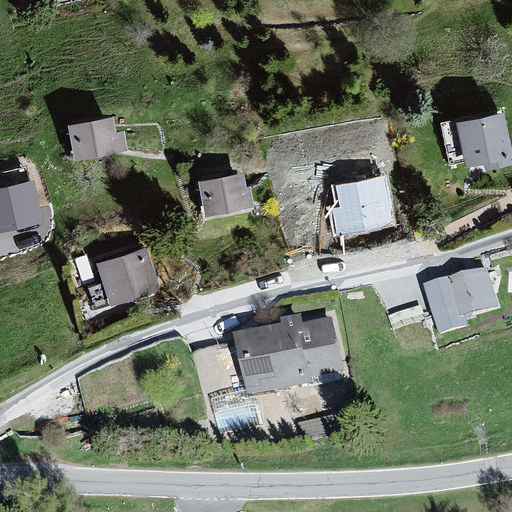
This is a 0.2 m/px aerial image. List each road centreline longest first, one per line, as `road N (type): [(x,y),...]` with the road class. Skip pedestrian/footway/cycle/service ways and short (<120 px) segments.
road 1 (residential): [(511,237),(315,285),(184,328),(52,383),(0,415)]
road 2 (unclassified): [(206,484),(391,482),(511,466)]
road 3 (residential): [(0,482),(206,484)]
